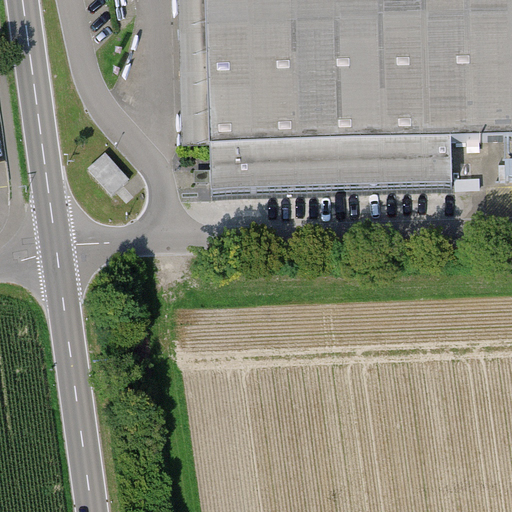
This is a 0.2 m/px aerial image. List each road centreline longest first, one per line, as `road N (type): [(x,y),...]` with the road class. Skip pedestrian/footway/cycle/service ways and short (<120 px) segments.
road 1 (residential): [(511,230),(168,240)]
road 2 (residential): [(168,240),(161,182),(101,99),(71,0)]
road 3 (secondary): [(91,511),(57,251)]
road 4 (secondary): [(57,251),(24,0)]
road 5 (track): [(168,240),(177,289),(214,313),(244,316)]
